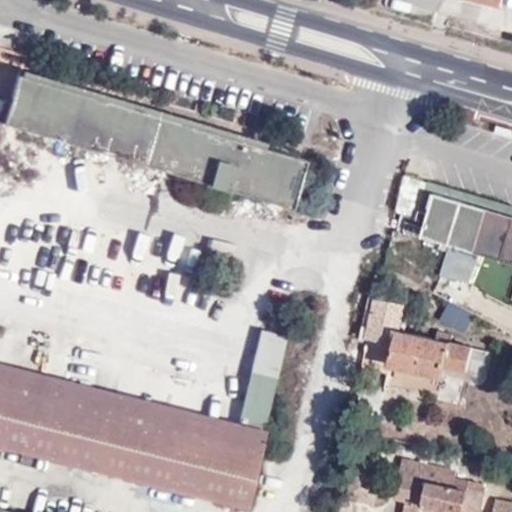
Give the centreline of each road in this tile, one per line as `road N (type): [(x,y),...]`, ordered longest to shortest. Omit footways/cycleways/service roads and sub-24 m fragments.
road 1 (primary): [(133,0),(511,112)]
road 2 (primary): [(511,79),(245,0)]
road 3 (unknown): [(325,388),(376,391),(386,404),(375,511)]
